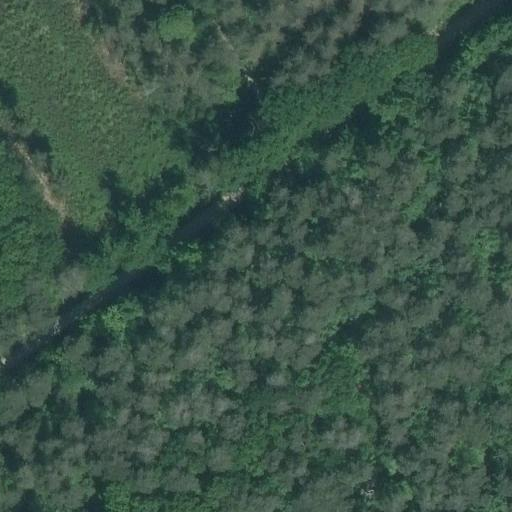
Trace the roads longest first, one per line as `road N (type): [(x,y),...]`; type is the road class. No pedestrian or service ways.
road 1 (track): [(0,373),(501,0)]
road 2 (unknown): [(298,154),(380,511)]
